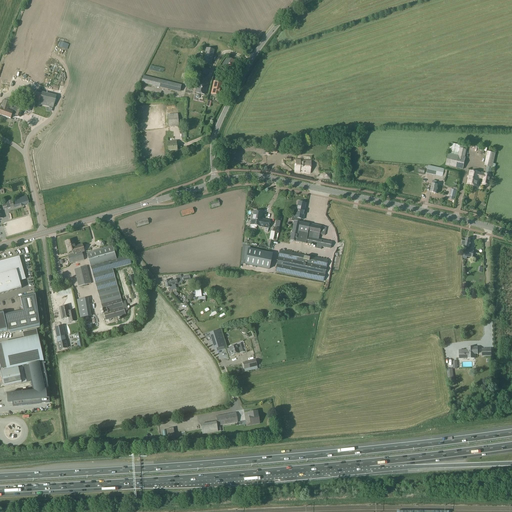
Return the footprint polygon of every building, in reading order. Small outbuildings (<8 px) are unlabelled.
[(8,66),(16,69),(20,60),(25,62),(30,51),(18,45),(8,66)] [(211,65),(214,50),(206,48),(203,63),(211,65)] [(34,70),(42,72),(46,58),(38,56),(34,70)] [(228,57),(224,64),(236,71),(240,64),(228,57)] [(205,95),(208,80),(198,78),(195,92),(205,95)] [(139,79),(138,86),(179,92),(180,84),(152,80),(152,81),(139,79)] [(220,96),(222,83),(214,81),(211,94),(220,96)] [(17,96),(49,105),(51,96),(19,88),(17,96)] [(14,109),(13,109),(9,107),(12,100),(7,98),(6,101),(4,100),(1,108),(0,110),(0,114),(10,118),(13,112),(12,112),(13,111),(14,109)] [(14,109),(13,111),(16,112),(15,116),(20,117),(23,108),(18,107),(18,108),(14,106),(13,109),(14,109)] [(178,126),(178,116),(168,116),(168,127),(178,126)] [(177,150),(176,141),(167,142),(168,151),(177,150)] [(271,153),(277,153),(277,149),(271,149),(271,147),(265,147),(265,155),(271,155),(271,153)] [(466,157),(465,157),(466,150),(460,148),(458,156),(448,153),(445,166),(463,170),(466,157)] [(495,153),(487,151),(484,166),(492,168),(495,153)] [(310,173),(311,161),(295,160),(294,172),(310,173)] [(444,169),(428,166),(426,174),(442,177),(446,178),(447,173),(444,172),(444,169)] [(480,173),(470,171),(467,184),(477,187),(480,177),(484,178),(482,183),(489,185),(491,175),(485,174),(484,175),(480,174),(480,173)] [(432,184),(430,192),(437,194),(438,185),(436,185),(436,181),(433,181),(432,184)] [(12,200),(14,207),(28,203),(27,197),(19,199),(19,198),(12,200)] [(14,207),(12,200),(1,203),(3,210),(14,207)] [(220,206),(218,200),(210,203),(211,208),(220,206)] [(291,220),(294,221),(300,222),(301,219),(303,219),(305,211),(304,211),(306,203),(298,202),(297,210),(296,210),(294,218),(292,217),(291,220)] [(182,217),(194,213),(192,208),(180,211),(182,217)] [(256,226),(263,227),(268,228),(270,221),(261,219),(262,213),(254,211),(253,216),(252,215),(250,223),(256,224),(256,226)] [(137,227),(149,224),(147,219),(135,222),(137,227)] [(325,235),(326,227),(321,226),(300,222),(294,221),(292,234),(289,233),(288,238),(291,238),(290,241),(330,248),(331,242),(313,238),(313,233),(319,234),(325,235)] [(467,257),(473,258),(474,251),(466,249),(467,247),(470,248),(471,240),(465,239),(465,241),(462,241),(461,246),(463,246),(462,249),(464,250),(462,256),(463,256),(462,258),(467,259),(467,257)] [(82,252),(84,252),(82,244),(75,246),(73,240),(65,242),(68,252),(72,251),(73,254),(67,256),(70,264),(84,260),(82,252)] [(116,259),(112,246),(87,253),(90,266),(101,304),(106,319),(125,314),(120,299),(112,269),(131,264),(129,256),(116,259)] [(271,270),(275,253),(250,248),(246,265),(271,270)] [(323,282),(328,260),(279,250),(275,272),(323,282)] [(0,294),(22,288),(19,279),(24,278),(18,259),(3,263),(4,265),(0,266),(0,294)] [(87,266),(74,269),(78,287),(91,284),(87,266)] [(120,288),(126,287),(123,272),(117,273),(120,288)] [(168,280),(164,281),(166,288),(168,288),(168,291),(171,290),(171,288),(176,287),(175,284),(178,283),(183,282),(183,281),(189,280),(190,280),(189,275),(182,277),(181,275),(175,276),(176,279),(169,281),(168,280)] [(133,304),(139,303),(135,288),(130,290),(133,304)] [(0,333),(7,332),(9,331),(9,333),(39,327),(35,294),(20,297),(23,311),(5,315),(3,315),(3,312),(0,312),(0,333)] [(88,298),(76,300),(79,318),(91,316),(88,298)] [(74,310),(69,311),(68,306),(59,308),(62,320),(68,319),(69,323),(76,322),(74,310)] [(54,327),(56,338),(65,336),(63,326),(54,327)] [(1,344),(0,344),(0,367),(1,370),(7,369),(43,361),(36,330),(27,332),(28,339),(1,344)] [(220,330),(210,333),(216,349),(226,346),(220,330)] [(65,339),(57,342),(58,349),(67,348),(65,339)] [(240,343),(236,344),(228,347),(231,356),(243,352),(240,343)] [(475,354),(477,354),(477,347),(466,347),(466,350),(459,350),(459,359),(475,358),(475,354)] [(491,349),(482,349),(482,357),(491,357),(491,349)] [(244,370),(257,366),(255,360),(242,363),(244,370)] [(23,367),(26,382),(30,381),(32,390),(11,393),(11,394),(6,395),(7,403),(12,402),(12,407),(49,403),(46,378),(43,363),(23,367)] [(12,368),(1,371),(4,387),(16,384),(12,368)] [(257,415),(257,411),(244,413),(246,421),(249,420),(250,423),(259,421),(258,415),(257,415)] [(200,424),(202,435),(218,432),(220,431),(219,426),(238,423),(236,412),(216,416),(217,426),(216,422),(200,424)] [(175,439),(173,428),(166,429),(168,441),(175,439)]
